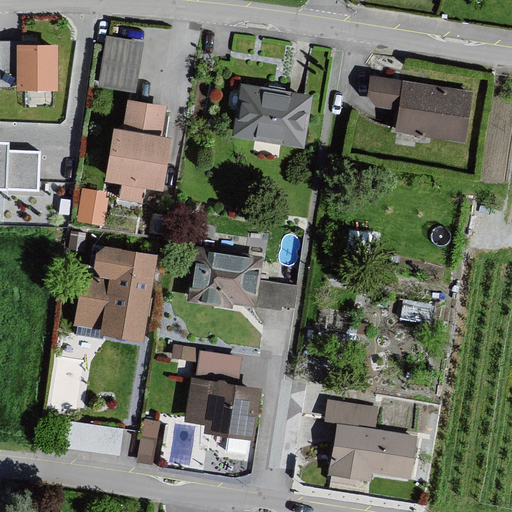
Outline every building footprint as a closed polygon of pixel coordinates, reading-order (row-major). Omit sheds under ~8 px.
[(144,41),(107,35),(98,85),(136,92),(144,41)] [(16,40),(0,39),(0,88),(57,89),(58,45),(16,45),(16,40)] [(474,92),(369,78),(366,95),(376,109),(398,112),(395,132),(467,141),(474,92)] [(304,147),(312,95),(241,85),(233,137),(304,147)] [(121,131),(114,130),(106,181),(122,183),(120,200),(139,203),(141,188),(162,191),(170,134),(163,133),(167,106),(125,100),(121,131)] [(8,141),(0,140),(0,187),(37,189),(39,151),(8,150),(8,141)] [(82,180),(78,213),(105,216),(108,184),(82,180)] [(105,247),(95,255),(78,290),(74,323),(101,326),(112,337),(142,342),(156,255),(105,247)] [(261,257),(194,250),(189,303),(294,314),(297,286),(258,282),(261,257)] [(242,356),(200,350),(197,373),(239,379),(242,356)] [(262,389),(191,377),(184,419),(205,422),(203,435),(225,438),(225,434),(254,439),(262,389)] [(380,405),(328,398),(325,421),(377,428),(380,405)] [(151,454),(158,419),(144,417),(138,452),(151,454)] [(418,437),(335,424),(327,476),(372,483),(373,475),(411,481),(418,437)]
